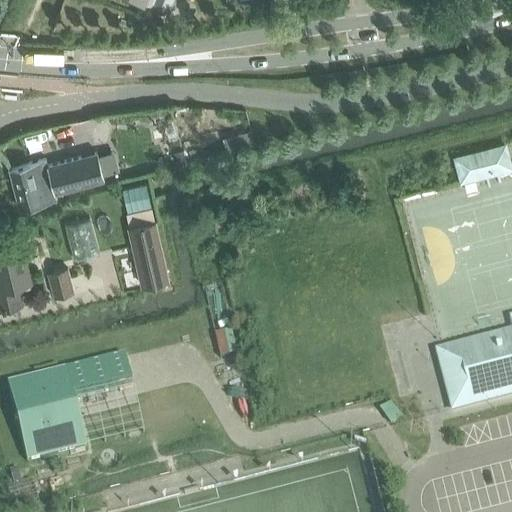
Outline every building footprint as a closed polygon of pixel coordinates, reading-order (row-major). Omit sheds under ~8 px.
[(182,8),(180,12),(180,17),(184,19),(189,19),(192,15),(191,10),(187,7),(182,8)] [(252,130),(237,134),(241,147),(255,143),(252,130)] [(462,180),(510,167),(504,145),(456,158),(462,180)] [(183,149),(177,151),(180,163),(186,162),(183,149)] [(55,192),(104,179),(103,175),(120,171),(115,152),(98,156),(97,152),(47,165),(46,159),(18,166),(10,168),(21,208),(29,206),(56,198),(55,192)] [(65,224),(74,260),(98,254),(90,218),(65,224)] [(129,226),(128,227),(140,286),(169,280),(156,221),(155,221),(129,226)] [(18,285),(32,281),(21,238),(0,242),(0,284),(1,287),(0,287),(0,309),(23,304),(18,285)] [(57,298),(76,293),(70,270),(51,275),(57,298)] [(511,320),(507,321),(510,335),(438,353),(453,411),(511,395),(511,320)] [(124,357),(7,385),(26,463),(86,448),(74,399),(131,384),(124,357)] [(17,469),(9,471),(13,484),(21,482),(17,469)]
